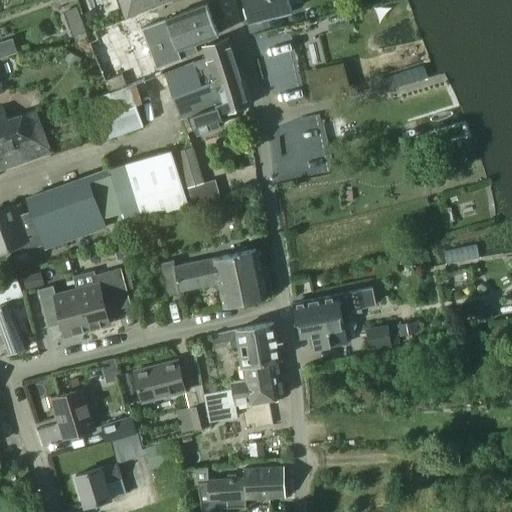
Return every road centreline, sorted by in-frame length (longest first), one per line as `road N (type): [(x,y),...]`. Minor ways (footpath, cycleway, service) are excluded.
road 1 (residential): [(289,307),(255,98),(230,0)]
road 2 (residential): [(289,307),(6,377)]
road 3 (residential): [(304,511),(289,307)]
road 4 (unknown): [(0,195),(164,138)]
road 5 (residential): [(50,511),(6,377)]
